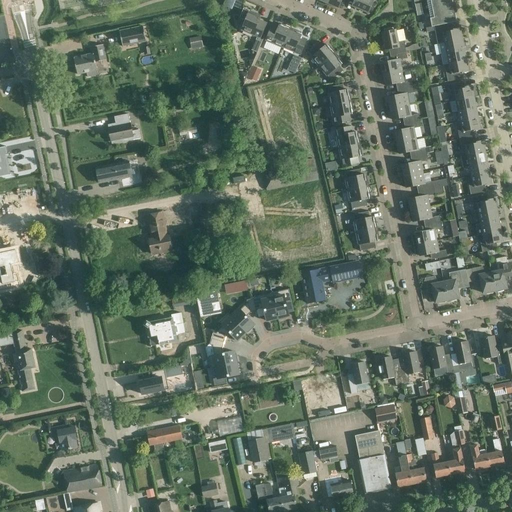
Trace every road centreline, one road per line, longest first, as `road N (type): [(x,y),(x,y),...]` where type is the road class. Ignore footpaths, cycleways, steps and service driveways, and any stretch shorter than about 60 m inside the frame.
road 1 (tertiary): [(126,511),(20,0)]
road 2 (residential): [(418,324),(362,41),(354,30),(279,0)]
road 3 (residential): [(326,344),(312,362),(259,372),(255,355),(269,341),(301,335)]
